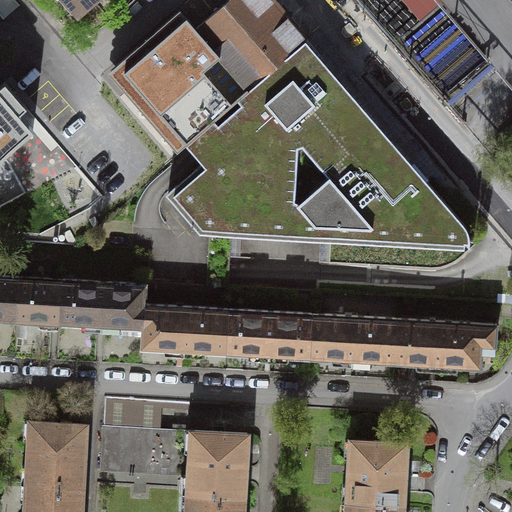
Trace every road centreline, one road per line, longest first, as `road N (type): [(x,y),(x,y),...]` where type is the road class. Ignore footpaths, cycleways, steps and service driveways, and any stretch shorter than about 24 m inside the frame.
road 1 (residential): [(484,424),(434,402),(0,375)]
road 2 (residential): [(329,0),(511,211)]
